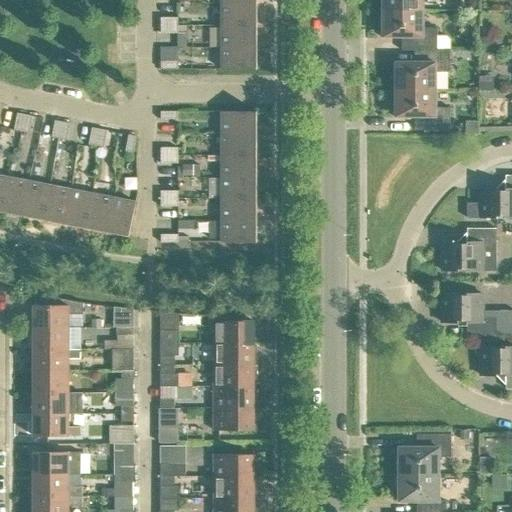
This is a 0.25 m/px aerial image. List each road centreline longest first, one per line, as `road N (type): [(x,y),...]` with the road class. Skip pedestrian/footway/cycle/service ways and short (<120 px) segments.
road 1 (tertiary): [(335,282),(334,511)]
road 2 (tertiary): [(334,94),(335,282)]
road 3 (residential): [(146,94),(334,94)]
road 4 (residential): [(397,284),(405,241),(430,199),(463,169),(511,154)]
road 5 (residential): [(146,511),(147,325)]
road 6 (residential): [(397,284),(415,339),(442,378),(487,406),(511,411)]
road 7 (residential): [(146,124),(0,95)]
